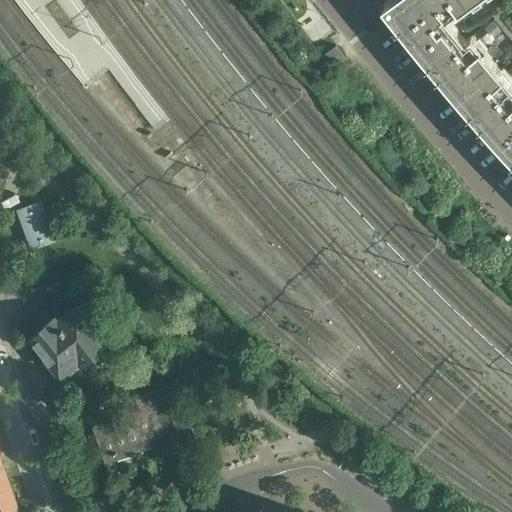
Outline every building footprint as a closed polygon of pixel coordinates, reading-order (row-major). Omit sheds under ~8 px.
[(466,39),(448,17),(433,0),(387,0),(383,3),(410,39),(433,67),(466,39)] [(470,0),(433,0),(448,17),(470,0)] [(511,82),(505,73),(472,35),(466,39),(433,67),(445,80),(474,115),(511,82)] [(345,57),(342,53),(336,45),(325,53),(334,65),(345,57)] [(511,81),(511,82),(474,115),(487,129),(511,156),(511,81)] [(41,202),(16,210),(29,246),(54,237),(41,202)] [(108,341),(79,303),(59,319),(56,315),(31,334),(61,372),(80,357),(83,361),(108,341)] [(139,377),(133,365),(125,370),(131,381),(139,377)] [(196,436),(177,382),(136,396),(141,411),(135,413),(134,410),(92,425),(104,458),(145,443),(146,447),(155,444),(165,474),(190,465),(182,441),(196,436)] [(0,487),(9,484),(1,462),(0,462),(0,487)] [(0,511),(16,506),(9,484),(0,487),(0,511)]
